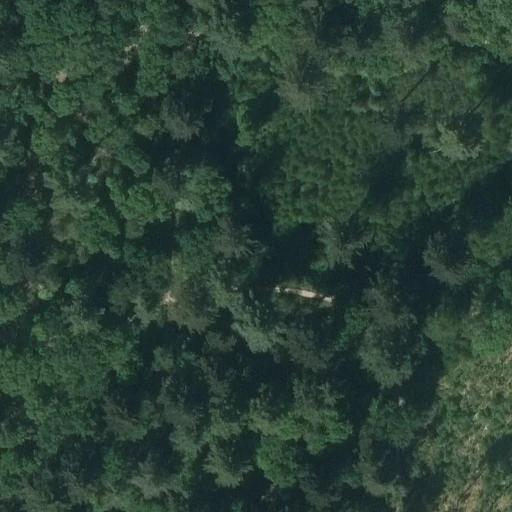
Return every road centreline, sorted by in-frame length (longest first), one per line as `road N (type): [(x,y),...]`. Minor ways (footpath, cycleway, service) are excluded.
road 1 (track): [(194,0),(157,511)]
road 2 (track): [(0,21),(188,36),(511,38)]
road 3 (unknown): [(400,308),(226,288),(144,309),(89,345),(0,334)]
road 4 (track): [(400,308),(423,40)]
road 5 (unknown): [(393,511),(400,308)]
